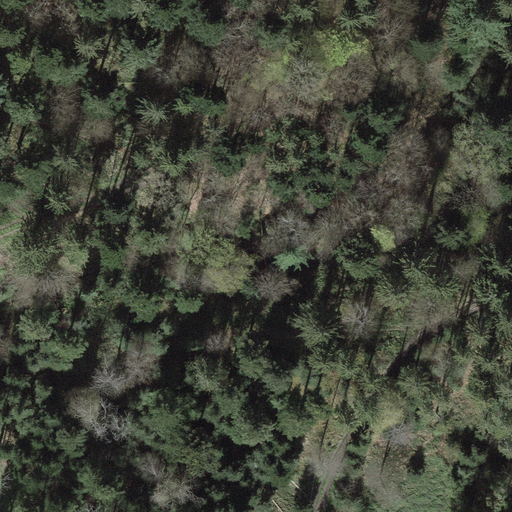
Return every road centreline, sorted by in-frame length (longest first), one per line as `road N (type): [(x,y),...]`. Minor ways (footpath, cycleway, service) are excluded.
road 1 (track): [(470,0),(197,155),(0,235)]
road 2 (track): [(315,511),(358,415),(413,347),(475,303),(511,288)]
